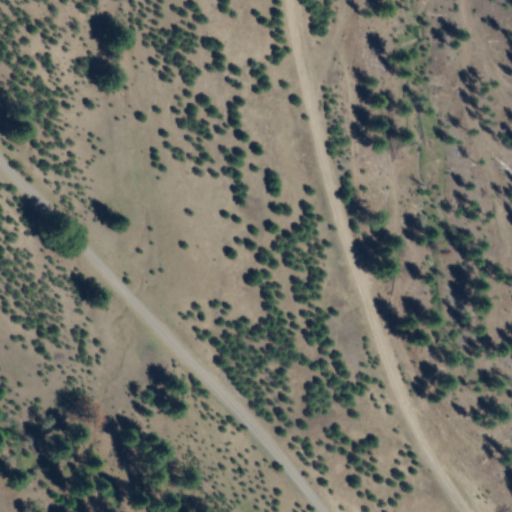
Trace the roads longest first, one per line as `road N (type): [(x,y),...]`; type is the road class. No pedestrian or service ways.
road 1 (track): [(511,450),(456,382),(379,107),(387,0)]
road 2 (residential): [(321,511),(0,158)]
